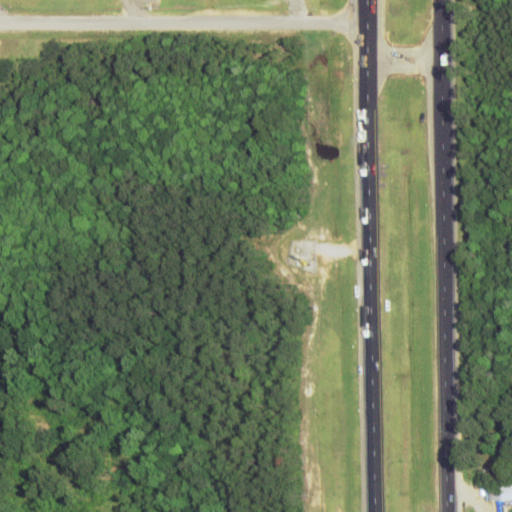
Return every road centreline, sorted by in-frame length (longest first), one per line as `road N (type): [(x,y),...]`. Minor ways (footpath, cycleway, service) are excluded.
road 1 (trunk): [(364,0),(372,511)]
road 2 (trunk): [(446,511),(439,0)]
